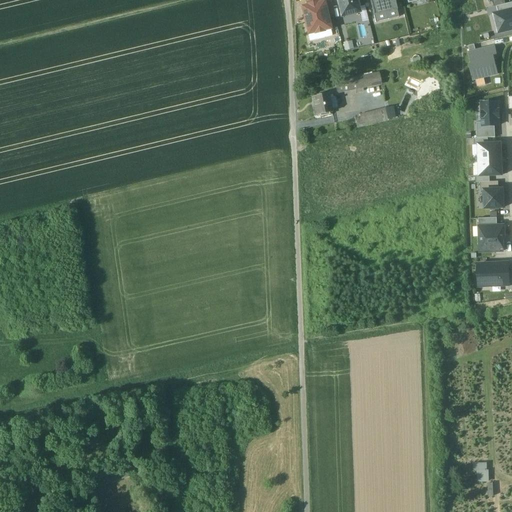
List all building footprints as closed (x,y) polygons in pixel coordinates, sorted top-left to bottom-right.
[(324,2),(328,18),(334,16),(330,0),(324,2)] [(336,0),(341,17),(359,13),(357,7),(355,0),(336,0)] [(369,0),(374,16),(387,13),(397,11),(396,3),(394,0),(369,0)] [(301,8),(308,36),(331,30),(328,18),(324,2),(301,8)] [(499,14),(511,10),(511,3),(506,5),(497,7),(499,14)] [(511,29),(511,10),(499,14),(500,21),(496,22),(498,32),(511,29)] [(387,13),(374,16),(375,23),(389,20),(387,13)] [(473,80),(498,75),(493,56),(497,55),(495,48),(476,52),(475,45),(469,47),(470,54),(469,54),(472,65),(470,65),(473,80)] [(379,74),(335,83),(337,93),(381,84),(379,74)] [(329,95),(314,98),(315,106),(314,107),(316,116),(325,114),(324,112),(332,110),(329,95)] [(499,103),(482,104),(483,124),(483,127),(495,126),(500,126),(499,103)] [(387,108),(359,115),(360,118),(355,119),(357,128),(390,120),(387,108)] [(477,124),(478,139),(489,139),(496,139),(495,126),(483,127),(483,124),(477,124)] [(502,160),(501,144),(489,144),(479,145),(479,146),(480,161),(502,160)] [(502,176),(502,160),(480,161),(481,177),(490,177),(502,176)] [(499,191),(499,182),(480,183),(481,191),(485,191),(499,191)] [(499,191),(485,191),(485,209),(504,208),(503,190),(499,191)] [(479,219),(479,228),(498,227),(497,218),(479,219)] [(479,228),(481,253),(503,251),(503,238),(505,238),(504,226),(498,227),(479,228)] [(509,264),(478,265),(479,287),(509,286),(509,272),(509,264)] [(478,470),(478,482),(489,482),(489,462),(474,463),(474,470),(478,470)] [(129,469),(92,479),(94,487),(131,477),(129,469)]
